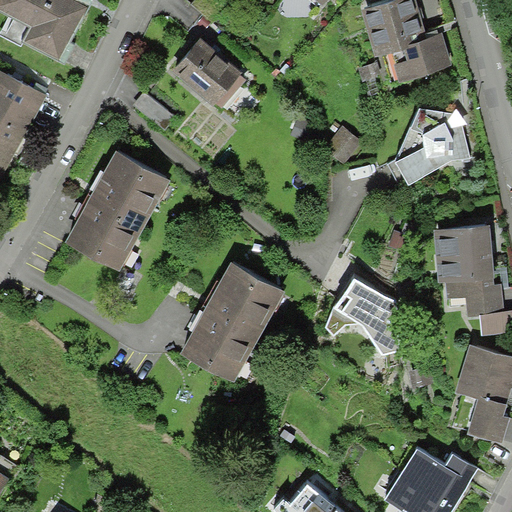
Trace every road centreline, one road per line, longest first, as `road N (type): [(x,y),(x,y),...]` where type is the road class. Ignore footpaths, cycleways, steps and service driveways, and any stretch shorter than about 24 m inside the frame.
road 1 (residential): [(0,260),(135,0)]
road 2 (residential): [(511,163),(467,0)]
